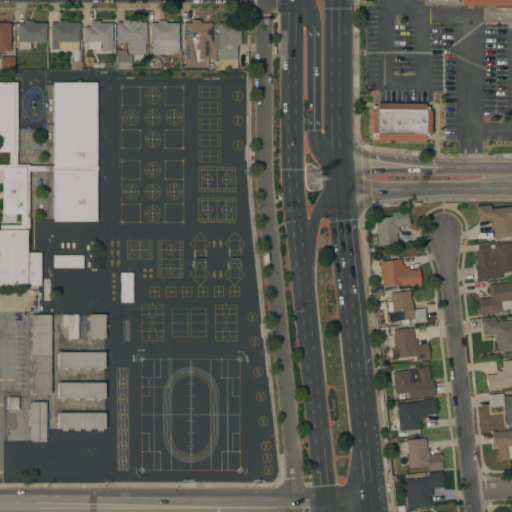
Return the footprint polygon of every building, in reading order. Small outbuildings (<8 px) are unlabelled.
[(16,23),(23,23),(23,20),(31,21),(31,23),(45,23),(45,42),(29,42),(29,51),(17,50),(17,42),(16,42),(16,23)] [(50,23),(56,23),(56,20),(65,20),(65,23),(78,23),(78,42),(77,42),(77,49),(50,49),(50,23)] [(115,22),(121,22),(121,20),(138,20),(138,22),(145,22),(145,43),(144,43),(144,54),(128,54),(128,43),(115,43),(115,22)] [(149,23),(156,23),(156,20),(165,20),(165,23),(178,23),(178,42),(166,42),(166,53),(151,53),(152,41),(149,41),(149,23)] [(190,23),(190,20),(199,20),(199,23),(211,23),(211,42),(208,42),(208,60),(207,60),(207,67),(184,67),(184,61),(183,61),(183,42),(182,42),(182,23),(190,23)] [(111,42),(100,42),(99,49),(87,49),(87,42),(82,42),(83,27),(89,27),(89,23),(90,23),(90,21),(98,21),(98,23),(111,23),(111,42)] [(10,52),(0,52),(0,23),(10,23),(10,52)] [(217,59),(217,50),(213,50),(213,34),(217,34),(217,23),(240,23),(240,45),(236,45),(236,59),(217,59)] [(130,69),(114,69),(114,55),(115,55),(115,50),(125,50),(126,55),(130,55),(130,69)] [(0,57),(13,57),(13,70),(0,70),(0,57)] [(96,166),(97,166),(97,171),(96,171),(96,221),(52,221),(52,171),(28,171),(28,252),(40,252),(40,286),(0,286),(0,225),(23,225),(23,214),(1,214),(1,170),(0,170),(0,165),(8,165),(8,152),(0,152),(0,82),(16,82),(16,165),(28,165),(28,166),(52,166),(52,82),(96,82),(96,166)] [(424,104),(424,107),(428,107),(428,111),(430,111),(430,134),(427,134),(427,137),(423,137),(423,140),(375,140),(375,137),(372,137),(372,133),(369,133),(369,109),(372,110),(372,106),(376,106),(376,103),(424,104)] [(475,206),(489,205),(489,209),(511,206),(511,218),(510,218),(511,228),(511,236),(497,238),(493,239),(492,228),(489,228),(488,221),(476,222),(475,206)] [(409,226),(397,227),(397,232),(395,232),(397,244),(376,246),(373,219),(390,217),(390,216),(392,216),(391,213),(393,213),(393,212),(402,211),(402,210),(407,210),(409,226)] [(510,243),(511,257),(511,271),(501,273),(501,278),(478,280),(479,281),(475,281),(473,265),(476,265),(475,251),(476,250),(476,245),(486,244),(487,249),(493,249),(493,245),(510,243)] [(82,255),(82,268),(52,268),(52,255),(82,255)] [(378,261),(400,259),(401,265),(402,265),(403,268),(408,267),(408,270),(417,269),(417,268),(418,268),(420,286),(416,286),(416,285),(407,286),(407,285),(399,286),(399,285),(381,287),(378,261)] [(119,272),(132,272),(132,303),(119,303),(119,272)] [(511,309),(501,311),(501,312),(478,315),(476,299),(488,298),(487,285),(511,282),(511,309)] [(412,323),(412,320),(388,322),(387,312),(386,302),(390,302),(389,293),(408,291),(409,300),(410,300),(411,309),(424,308),(425,321),(412,323)] [(104,338),(87,338),(87,314),(104,314),(104,338)] [(30,315),(50,315),(49,394),(30,394),(30,315)] [(479,320),(494,318),(494,323),(511,320),(511,350),(504,351),(504,352),(497,353),(496,342),(494,342),(493,334),(492,334),(492,335),(486,336),(486,335),(481,336),(479,320)] [(412,340),(415,340),(415,345),(427,344),(428,359),(414,360),(414,357),(390,359),(389,348),(387,348),(386,335),(392,335),(392,329),(411,328),(412,340)] [(56,368),(56,352),(104,352),(104,368),(56,368)] [(511,385),(506,386),(507,388),(500,388),(500,390),(487,391),(485,375),(496,374),(495,371),(501,371),(500,367),(501,367),(501,361),(511,360),(511,385)] [(392,372),(416,369),(416,368),(422,367),(422,366),(427,366),(429,381),(432,381),(433,396),(429,397),(429,396),(408,398),(407,393),(394,394),(392,372)] [(57,398),(57,382),(104,382),(104,399),(57,398)] [(489,395),(501,394),(502,397),(511,395),(511,424),(505,425),(504,416),(503,416),(502,406),(490,407),(489,395)] [(420,402),(420,400),(434,399),(436,414),(424,415),(425,418),(420,418),(420,422),(418,422),(419,429),(398,431),(397,428),(391,428),(390,419),(396,419),(395,404),(420,402)] [(45,442),(30,442),(30,402),(45,402),(45,442)] [(57,429),(57,413),(104,413),(104,429),(57,429)] [(511,458),(508,459),(508,460),(501,461),(497,462),(495,447),(491,447),(490,432),(494,431),(494,432),(511,429),(511,458)] [(72,478),(57,478),(57,438),(72,438),(72,478)] [(424,438),(425,451),(427,450),(428,455),(440,454),(442,470),(436,470),(427,471),(427,467),(408,469),(406,454),(399,454),(398,443),(405,442),(405,440),(424,438)] [(6,469),(6,455),(46,455),(46,470),(6,469)] [(403,480),(427,478),(427,474),(437,473),(437,472),(441,471),(443,487),(431,488),(431,496),(429,496),(430,507),(405,509),(403,480)]
